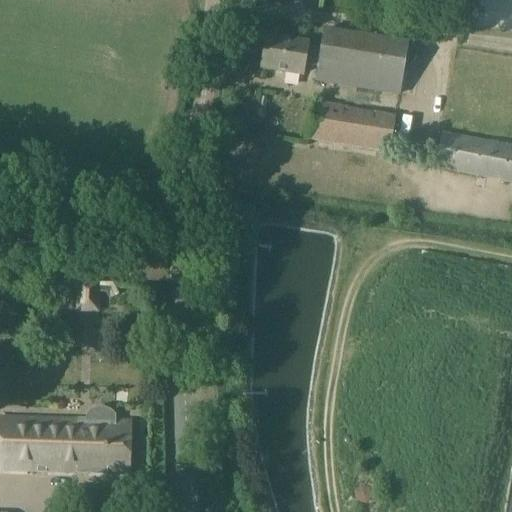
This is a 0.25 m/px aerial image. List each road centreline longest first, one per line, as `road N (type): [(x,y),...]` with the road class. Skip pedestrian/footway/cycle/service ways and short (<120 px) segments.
road 1 (tertiary): [(187,511),(180,281),(217,0)]
road 2 (track): [(511,258),(428,242),(396,244),(366,264),(330,397),(336,511)]
